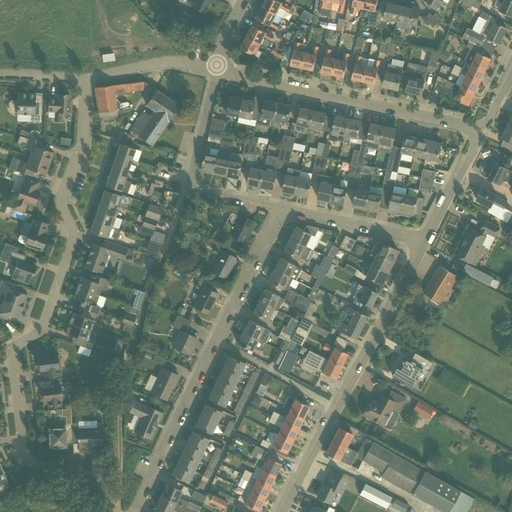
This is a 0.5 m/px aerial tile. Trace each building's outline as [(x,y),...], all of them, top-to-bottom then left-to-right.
[(191,0),(194,1),(191,7),(205,13),(211,0),(191,0)] [(282,17),(286,11),(289,13),(292,8),(276,0),(266,0),(263,7),(282,17)] [(321,0),(320,7),(332,10),(333,2),(333,0),(321,0)] [(338,11),(343,12),(345,0),(333,0),(333,2),(340,4),(338,11)] [(353,0),(351,14),(356,15),(358,7),(364,8),(365,0),(353,0)] [(379,12),(375,11),(377,0),(365,0),(364,8),(370,10),(367,24),(376,26),(379,16),(379,12)] [(425,0),(430,2),(428,7),(437,11),(441,2),(443,2),(443,1),(448,3),(449,0),(425,0)] [(478,8),(479,9),(483,0),(462,0),(473,6),(478,8)] [(500,10),(500,11),(511,17),(511,0),(496,0),(496,1),(497,1),(494,7),(500,10)] [(382,1),(379,12),(379,16),(385,18),(385,19),(397,22),(401,7),(388,4),(389,2),(382,1)] [(477,12),(481,14),(482,11),(478,9),(478,8),(473,6),(471,9),(477,12)] [(257,18),(278,30),(280,25),(273,22),(273,21),(278,24),(282,17),(263,7),(257,18)] [(410,24),(417,25),(420,9),(414,8),(413,9),(401,7),(397,22),(396,26),(409,29),(410,24)] [(314,15),(304,10),(300,18),(308,23),(310,21),(311,21),(314,15)] [(438,22),(433,16),(430,13),(424,18),(433,27),(438,22)] [(433,16),(438,22),(441,20),(436,14),(433,16)] [(487,20),(480,35),(485,37),(499,44),(507,29),(496,23),(498,19),(489,14),(487,20)] [(312,25),(318,27),(327,29),(328,21),(323,20),(322,20),(320,20),(320,17),(314,16),(312,25)] [(339,18),(336,31),(342,32),(345,20),(339,18)] [(272,41),(274,36),(253,25),(247,36),(261,44),(265,37),(272,41)] [(469,41),(481,46),(485,37),(480,35),(472,31),(467,28),(462,38),(469,41)] [(334,30),(327,29),(325,38),(332,40),(334,30)] [(285,38),(291,41),(294,35),(288,32),(287,35),(285,38)] [(392,43),(397,44),(399,45),(401,36),(394,35),(392,43)] [(261,44),(247,36),(241,48),(268,62),(270,57),(273,58),(276,52),(268,48),(265,53),(258,49),(261,44)] [(355,47),(363,49),(365,38),(358,36),(355,47)] [(288,47),(291,41),(285,38),(282,44),(288,47)] [(386,53),(388,42),(382,41),(379,52),(386,53)] [(466,47),(470,49),(465,60),(467,61),(486,71),(492,59),(478,52),(480,47),(469,41),(466,47)] [(300,43),(296,42),(291,66),(302,68),(307,45),(300,43)] [(394,56),(397,44),(392,43),(388,42),(386,53),(386,54),(394,56)] [(314,71),(319,47),(314,46),(307,45),(302,68),(314,71)] [(332,50),(326,49),(321,72),(333,75),(336,59),(330,58),(332,50)] [(443,49),(440,56),(448,60),(451,54),(443,49)] [(431,51),(428,65),(436,67),(440,53),(431,51)] [(114,53),(102,55),(103,62),(115,61),(114,53)] [(344,78),(349,54),(345,53),(343,61),(336,59),(333,75),(344,78)] [(362,57),(357,56),(352,79),(363,82),(367,66),(360,65),(362,57)] [(375,84),(380,61),(375,60),(373,68),(367,66),(363,82),(375,84)] [(481,82),(486,71),(467,61),(463,68),(455,64),(453,69),(461,73),(467,75),(481,82)] [(387,72),(386,72),(383,86),(398,90),(402,76),(401,76),(403,67),(389,64),(387,72)] [(426,73),(427,71),(435,73),(437,67),(436,67),(428,65),(428,67),(419,65),(417,74),(410,73),(406,91),(422,95),(425,81),(424,81),(426,73)] [(461,87),(475,94),(481,82),(467,75),(461,87)] [(444,88),(457,94),(455,99),(469,106),(475,94),(461,87),(439,76),(434,88),(442,92),(444,88)] [(115,94),(143,90),(147,85),(148,86),(148,85),(148,84),(148,85),(143,82),(95,88),(99,121),(118,119),(115,94)] [(144,112),(131,131),(152,146),(179,106),(156,90),(146,105),(154,111),(150,116),(144,112)] [(42,104),(35,103),(35,96),(26,96),(26,94),(27,94),(27,93),(18,93),(18,100),(12,100),(9,102),(9,111),(11,113),(17,113),(17,114),(31,114),(30,122),(41,122),(42,104)] [(54,121),(62,122),(63,113),(69,113),(70,95),(58,94),(58,99),(49,99),(48,112),(54,112),(54,121)] [(237,96),(237,98),(231,96),(227,114),(239,117),(243,99),(244,99),(244,97),(237,96)] [(256,121),(259,109),(254,108),(256,98),(255,102),(244,99),(243,99),(239,117),(256,121)] [(264,110),(259,109),(256,121),(255,124),(273,127),(279,101),(278,101),(278,103),(266,100),(264,110)] [(279,129),(281,121),(288,123),(291,106),(279,103),(279,101),(273,127),(279,129)] [(301,108),(297,125),(304,127),(303,132),(309,134),(314,111),(314,109),(313,111),(301,108)] [(315,135),(316,129),(323,131),(326,114),(314,111),(309,134),(315,135)] [(336,116),(332,133),(339,134),(338,140),(343,141),(348,118),(336,116)] [(351,137),(358,138),(361,121),(349,119),(350,117),(349,117),(349,118),(348,118),(343,141),(350,143),(351,137)] [(210,130),(223,132),(225,121),(213,118),(210,130)] [(371,124),(367,140),(363,139),(360,151),(357,164),(363,165),(367,147),(379,150),(380,143),(384,125),(384,126),(371,124)] [(380,143),(392,146),(387,170),(392,172),(392,171),(395,159),(398,147),(393,146),(396,129),(384,126),(385,125),(384,125),(380,143)] [(504,139),(501,146),(511,151),(511,128),(508,126),(503,138),(504,139)] [(29,137),(37,140),(39,135),(40,132),(39,132),(33,130),(31,131),(29,137)] [(209,135),(222,138),(223,132),(210,130),(209,135)] [(406,133),(403,148),(402,153),(414,156),(418,136),(417,138),(406,135),(407,133),(406,133)] [(233,147),(235,137),(223,134),(221,144),(233,147)] [(54,138),(46,135),(44,141),(52,144),(54,138)] [(208,141),(221,144),(222,138),(209,135),(208,141)] [(290,136),(284,135),(281,148),(287,149),(290,136)] [(49,163),(53,152),(41,148),(43,142),(40,141),(37,140),(29,137),(28,137),(27,138),(20,136),(17,143),(25,146),(24,148),(32,151),(30,157),(49,163)] [(293,150),(296,138),(290,136),(287,149),(293,150)] [(426,158),(430,139),(429,140),(418,138),(419,136),(418,136),(414,156),(426,158)] [(430,139),(426,158),(438,161),(442,143),(430,141),(430,139)] [(252,141),(246,140),(244,153),(249,154),(252,141)] [(255,155),(258,142),(257,142),(252,141),(249,154),(255,155)] [(319,143),(318,149),(310,147),(309,153),(316,155),(322,156),(325,144),(319,143)] [(132,160),(135,149),(120,144),(117,154),(132,160)] [(325,144),(322,156),(328,157),(331,145),(325,144)] [(281,148),(278,160),(284,161),(287,149),(281,148)] [(284,161),(290,163),(293,150),(287,149),(284,161)] [(357,164),(360,151),(354,150),(351,163),(357,164)] [(218,156),(213,176),(214,176),(214,174),(226,176),(226,178),(231,153),(219,151),(218,156)] [(238,181),(241,168),(246,169),(249,154),(244,153),(243,155),(232,152),(231,153),(226,178),(227,176),(238,179),(238,181)] [(213,176),(218,156),(202,153),(200,164),(204,165),(202,171),(213,174),(213,175),(213,176)] [(128,170),(132,160),(117,154),(113,165),(128,170)] [(319,169),(322,156),(316,155),(314,168),(319,169)] [(325,170),(328,157),(322,156),(319,169),(325,170)] [(33,171),(45,175),(49,163),(30,157),(28,163),(20,160),(16,171),(31,176),(33,171)] [(401,160),(400,160),(395,159),(392,171),(398,173),(401,160)] [(264,170),(260,189),(261,187),(273,190),(277,173),(278,166),(277,166),(265,163),(264,170)] [(351,163),(349,175),(354,177),(357,164),(351,163)] [(509,183),(511,184),(511,171),(506,169),(495,163),(491,172),(490,171),(488,176),(489,176),(488,179),(500,185),(503,179),(510,182),(509,183)] [(354,177),(360,178),(363,165),(357,164),(354,177)] [(113,165),(110,175),(125,180),(128,170),(113,165)] [(410,174),(411,168),(400,166),(399,172),(410,174)] [(264,170),(251,168),(248,185),(260,187),(260,189),(264,170)] [(287,172),(283,192),(295,195),(295,196),(299,178),(301,171),(294,169),(294,173),(287,172)] [(423,169),(422,175),(435,178),(436,172),(423,169)] [(390,184),(391,179),(392,172),(387,170),(384,183),(390,184)] [(128,193),(131,185),(131,182),(125,180),(110,175),(106,186),(121,191),(128,193)] [(422,175),(421,181),(433,184),(435,178),(422,175)] [(23,183),(17,199),(14,208),(25,211),(27,203),(35,205),(38,196),(40,192),(37,191),(39,183),(40,182),(25,177),(23,183)] [(312,180),(299,178),(295,196),(296,196),(296,195),(308,197),(312,180)] [(331,178),(329,184),(322,182),(318,199),(330,202),(335,178),(331,178)] [(347,187),(340,186),(341,180),(335,178),(330,202),(330,203),(331,204),(331,202),(343,205),(347,187)] [(390,184),(387,196),(392,197),(393,192),(395,186),(396,180),(391,179),(390,184)] [(421,181),(419,191),(431,193),(433,184),(421,181)] [(390,184),(384,183),(382,189),(381,194),(382,194),(387,196),(390,184)] [(358,184),(357,189),(354,207),(365,209),(365,211),(369,191),(370,186),(358,184)] [(502,211),(504,208),(507,201),(497,196),(497,195),(483,188),(477,200),(491,208),(489,213),(494,215),(499,218),(502,211)] [(119,207),(122,196),(104,190),(101,200),(99,200),(119,207)] [(161,202),(164,194),(153,191),(151,196),(150,198),(161,202)] [(382,194),(381,194),(369,191),(365,211),(366,211),(366,209),(377,212),(377,214),(378,214),(378,212),(382,194)] [(405,195),(393,192),(392,197),(389,212),(390,213),(397,215),(398,214),(401,215),(405,195)] [(401,215),(402,215),(410,217),(411,217),(411,215),(414,215),(414,213),(419,214),(420,210),(422,210),(425,199),(405,195),(401,215)] [(115,217),(119,207),(99,200),(99,201),(101,201),(97,211),(115,217)] [(0,211),(9,215),(12,208),(0,203),(0,211)] [(149,203),(145,216),(158,220),(162,208),(149,203)] [(220,204),(219,210),(231,213),(222,231),(230,235),(243,242),(249,230),(251,231),(255,223),(238,214),(239,208),(220,204)] [(112,227),(115,217),(97,211),(94,221),(92,221),(112,228),(112,227)] [(158,220),(145,216),(142,226),(154,231),(158,220)] [(21,243),(24,244),(42,251),(47,235),(45,234),(49,224),(33,219),(27,236),(24,235),(21,235),(19,236),(18,238),(18,240),(19,242),(21,243)] [(93,222),(90,232),(117,241),(120,230),(112,227),(112,228),(92,221),(93,222)] [(480,233),(471,228),(457,256),(472,264),(476,254),(480,256),(485,247),(482,245),(487,234),(495,238),(500,228),(485,221),(481,229),(482,230),(480,233)] [(316,237),(314,236),(318,228),(306,225),(303,231),(296,227),(290,239),(311,249),(316,237)] [(154,231),(142,226),(139,233),(152,237),(154,231)] [(202,242),(207,244),(220,251),(222,245),(210,238),(210,239),(205,236),(202,242)] [(339,246),(344,249),(350,239),(345,236),(339,246)] [(299,257),(305,261),(311,249),(290,239),(284,251),(299,258),(299,257)] [(344,249),(349,252),(355,241),(350,239),(344,249)] [(104,240),(102,247),(93,244),(85,267),(102,273),(104,267),(105,266),(104,266),(108,254),(124,260),(126,254),(128,248),(104,240)] [(376,240),(371,252),(377,254),(377,255),(394,263),(395,263),(393,262),(398,251),(376,240)] [(138,248),(136,251),(156,259),(161,245),(149,241),(147,248),(147,249),(140,247),(138,248)] [(0,257),(0,259),(7,263),(16,266),(12,278),(29,284),(32,274),(34,274),(36,267),(24,262),(26,256),(16,252),(18,248),(5,243),(0,257)] [(332,246),(326,257),(332,260),(338,249),(332,246)] [(237,259),(222,251),(212,271),(226,278),(227,276),(232,266),(233,267),(237,259)] [(394,264),(394,263),(377,255),(371,265),(389,274),(388,273),(393,263),(394,264)] [(295,266),(295,265),(280,258),(274,270),(293,279),(296,281),(301,269),(295,266)] [(346,264),(344,269),(355,275),(358,270),(346,264)] [(492,278),(466,264),(462,272),(488,286),(492,278)] [(316,265),(314,270),(325,276),(327,270),(316,265)] [(371,265),(366,277),(384,285),(382,284),(387,274),(389,275),(389,274),(371,265)] [(433,298),(441,303),(457,276),(440,266),(425,293),(433,298)] [(201,276),(202,273),(198,271),(196,270),(193,275),(200,278),(200,277),(201,276)] [(268,282),(283,289),(284,289),(290,292),(292,287),(289,286),(293,279),(274,270),(268,282)] [(313,289),(317,291),(318,289),(325,276),(314,270),(311,276),(317,279),(313,289)] [(99,296),(99,295),(101,290),(106,291),(108,287),(109,287),(111,281),(93,274),(91,280),(81,277),(77,288),(99,296)] [(218,294),(210,290),(213,285),(200,277),(200,278),(195,287),(202,291),(194,306),(207,313),(213,301),(214,302),(218,294)] [(26,295),(16,292),(18,286),(3,281),(0,290),(0,298),(24,307),(26,302),(24,301),(26,295)] [(378,293),(359,284),(356,290),(363,294),(359,301),(371,307),(378,293)] [(74,299),(83,302),(81,308),(85,310),(99,314),(101,309),(95,307),(99,296),(77,288),(74,299)] [(143,297),(145,292),(133,288),(131,293),(136,295),(143,297)] [(274,309),(278,311),(284,299),(280,297),(265,289),(259,301),(274,309)] [(313,298),(317,291),(313,289),(308,299),(313,301),(314,298),(313,298)] [(318,289),(317,291),(313,298),(314,298),(326,304),(329,298),(322,294),(323,291),(318,289)] [(300,295),(297,301),(308,306),(311,301),(300,295)] [(0,317),(7,320),(9,314),(19,318),(21,312),(22,312),(24,307),(0,298),(0,317)] [(253,313),(268,320),(274,309),(259,301),(253,313)] [(297,301),(294,306),(305,312),(308,306),(297,301)] [(136,314),(138,309),(132,308),(132,307),(131,307),(129,312),(129,313),(136,315),(136,314)] [(183,317),(186,310),(179,307),(176,313),(178,314),(183,317)] [(337,330),(346,334),(355,339),(366,316),(355,311),(355,312),(348,308),(346,313),(341,324),(341,323),(337,330)] [(92,320),(97,321),(99,315),(99,314),(85,310),(83,316),(73,313),(74,313),(73,312),(69,323),(89,330),(92,320)] [(125,314),(122,323),(133,326),(136,318),(125,314)] [(180,330),(172,346),(189,355),(197,339),(185,333),(190,321),(178,314),(175,321),(172,326),(180,330)] [(297,327),(300,322),(291,317),(286,327),(284,326),(281,332),(292,337),(297,327)] [(309,333),(313,324),(302,319),(300,322),(297,327),(309,333)] [(270,331),(264,328),(264,327),(249,320),(243,332),(264,342),(266,343),(269,336),(267,335),(270,331)] [(75,337),(73,344),(92,350),(94,344),(85,341),(89,330),(69,323),(65,334),(66,334),(75,337)] [(252,351),(254,348),(259,351),(264,342),(243,332),(237,344),(252,351)] [(292,337),(281,332),(278,337),(289,343),(292,337)] [(292,337),(290,340),(299,345),(302,340),(293,336),(292,337)] [(323,348),(332,353),(328,360),(341,367),(348,354),(342,351),(347,341),(339,337),(334,348),(325,343),(323,348)] [(272,362),(278,364),(284,353),(278,349),(272,362)] [(296,355),(287,350),(282,360),(292,365),(296,355)] [(315,363),(312,368),(335,379),(341,367),(328,360),(309,350),(306,358),(315,363)] [(58,361),(58,360),(57,351),(45,353),(45,355),(38,355),(40,371),(44,370),(45,378),(61,376),(59,360),(58,361)] [(119,360),(121,355),(112,352),(110,357),(119,360)] [(422,381),(427,371),(432,363),(415,353),(411,361),(405,358),(399,368),(397,367),(396,368),(394,368),(392,372),(393,374),(392,376),(411,387),(412,385),(414,384),(417,380),(416,378),(422,381)] [(164,366),(167,360),(155,355),(152,361),(164,366)] [(240,374),(245,363),(229,355),(224,366),(240,374)] [(218,377),(235,385),(240,374),(224,366),(218,377)] [(151,389),(157,392),(166,396),(172,383),(175,384),(179,376),(161,368),(151,389)] [(249,378),(255,381),(258,375),(255,373),(252,372),(249,378)] [(213,388),(230,396),(235,385),(218,377),(213,388)] [(250,392),(253,385),(247,382),(244,389),(250,392)] [(256,393),(262,396),(266,387),(260,384),(256,393)] [(48,408),(62,407),(61,400),(62,400),(60,385),(42,387),(44,402),(48,402),(48,408)] [(225,407),(230,396),(213,388),(208,399),(225,407)] [(250,392),(244,389),(239,400),(245,403),(250,392)] [(376,402),(371,400),(369,404),(363,415),(382,426),(392,409),(399,413),(406,399),(390,391),(387,398),(380,394),(376,402)] [(309,406),(291,398),(288,396),(282,408),(289,411),(304,418),(309,406)] [(255,397),(251,403),(258,407),(261,400),(255,397)] [(239,414),(245,403),(239,400),(233,411),(239,414)] [(162,413),(146,406),(134,401),(130,411),(142,416),(135,432),(150,439),(162,413)] [(217,423),(222,412),(206,404),(200,415),(217,423)] [(427,420),(433,410),(425,406),(420,416),(427,420)] [(289,411),(286,417),(274,411),(271,417),(298,430),(304,418),(289,411)] [(195,426),(211,434),(217,423),(200,415),(195,426)] [(266,421),(281,428),(277,434),(292,441),(298,430),(271,417),(270,418),(267,417),(266,421)] [(66,419),(66,424),(65,424),(65,429),(49,430),(50,447),(64,447),(66,445),(66,444),(66,441),(72,441),(72,424),(71,418),(66,419)] [(473,419),(469,426),(476,430),(480,423),(473,419)] [(226,427),(232,430),(235,423),(229,421),(226,427)] [(97,428),(78,428),(78,424),(72,424),(72,441),(78,440),(79,447),(79,446),(103,445),(103,446),(102,423),(97,423),(97,428)] [(228,437),(232,430),(226,427),(222,434),(228,437)] [(346,447),(353,435),(339,427),(332,440),(346,447)] [(204,450),(209,439),(193,431),(187,442),(204,450)] [(277,434),(272,446),(287,453),(292,441),(277,434)] [(366,438),(359,451),(366,454),(373,442),(366,438)] [(261,443),(260,445),(268,448),(270,443),(263,440),(261,443)] [(325,453),(345,463),(352,450),(346,447),(332,440),(325,453)] [(182,453),(199,461),(204,450),(187,442),(182,453)] [(443,511),(448,511),(460,491),(373,442),(366,454),(359,451),(356,456),(384,472),(381,476),(410,493),(443,511)] [(251,456),(257,459),(265,462),(261,469),(276,476),(281,464),(267,457),(267,458),(264,456),(266,451),(255,445),(251,456)] [(212,454),(218,457),(222,450),(216,448),(212,454)] [(194,472),(194,471),(199,461),(182,453),(177,464),(194,472)] [(218,457),(212,454),(207,465),(213,468),(218,457)] [(435,463),(438,458),(432,455),(429,460),(435,463)] [(172,475),(189,483),(194,472),(177,464),(172,475)] [(213,468),(207,465),(202,476),(208,479),(213,468)] [(270,487),(276,476),(261,469),(256,480),(270,487)] [(245,470),(243,474),(251,478),(253,474),(245,470)] [(317,497),(330,503),(336,490),(341,493),(345,484),(340,481),(341,479),(332,475),(327,486),(323,484),(317,497)] [(202,490),(208,479),(202,476),(197,487),(202,490)] [(256,480),(250,492),(264,499),(270,487),(256,480)] [(365,484),(360,495),(386,509),(391,498),(365,484)] [(178,498),(181,491),(167,485),(162,496),(186,507),(188,502),(178,498)] [(242,495),(247,498),(247,499),(240,495),(238,500),(245,503),(245,504),(259,511),(264,499),(250,492),(245,490),(242,495)] [(194,491),(191,496),(203,502),(206,496),(194,491)] [(219,491),(217,496),(216,497),(228,502),(232,504),(234,499),(219,491)] [(460,491),(448,511),(466,511),(474,499),(460,491)] [(217,496),(213,494),(213,495),(208,493),(205,499),(225,509),(228,502),(216,497),(217,496)] [(156,508),(165,511),(170,511),(173,508),(181,511),(195,511),(186,507),(162,496),(156,508)] [(391,507),(401,511),(404,511),(408,505),(395,499),(391,507)]
